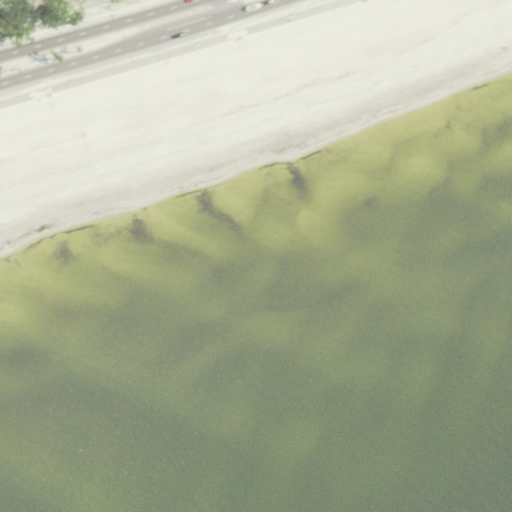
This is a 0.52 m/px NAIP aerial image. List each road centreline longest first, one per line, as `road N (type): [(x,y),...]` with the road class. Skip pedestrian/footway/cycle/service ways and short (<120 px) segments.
road 1 (primary): [(0,83),(277,0)]
road 2 (primary): [(193,0),(0,55)]
